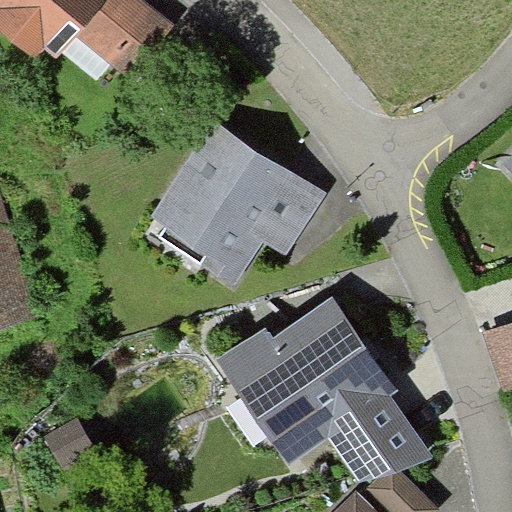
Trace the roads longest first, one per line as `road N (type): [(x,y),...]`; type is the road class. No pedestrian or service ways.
road 1 (residential): [(487,511),(451,333),(388,166)]
road 2 (residential): [(388,166),(229,0)]
road 3 (residential): [(388,166),(511,66)]
